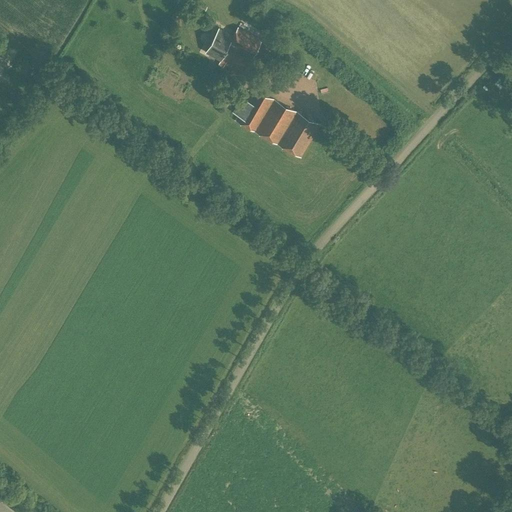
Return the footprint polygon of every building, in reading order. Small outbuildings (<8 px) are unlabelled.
[(207,7),(198,2),(195,8),(204,13),(207,7)] [(238,26),(233,35),(219,27),(205,52),(221,60),(218,64),(223,67),(226,61),(244,71),(261,39),(238,26)] [(0,59),(0,62),(8,68),(16,56),(7,50),(0,59)] [(29,84),(35,90),(48,74),(41,69),(29,84)] [(241,96),(232,111),(235,113),(237,115),(234,120),(254,131),(255,132),(278,144),(301,158),(321,126),(298,112),(275,99),(254,88),(246,99),(241,96)]
